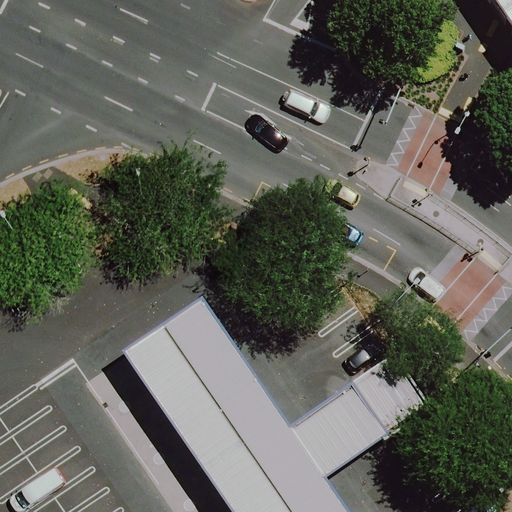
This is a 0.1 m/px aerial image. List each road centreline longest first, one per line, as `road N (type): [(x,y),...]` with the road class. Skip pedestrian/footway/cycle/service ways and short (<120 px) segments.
road 1 (secondary): [(511,309),(381,227),(319,148)]
road 2 (secondary): [(319,148),(400,151),(511,220)]
road 3 (secondary): [(319,148),(152,66)]
road 4 (residential): [(152,66),(0,132)]
road 5 (secondary): [(15,0),(152,66)]
